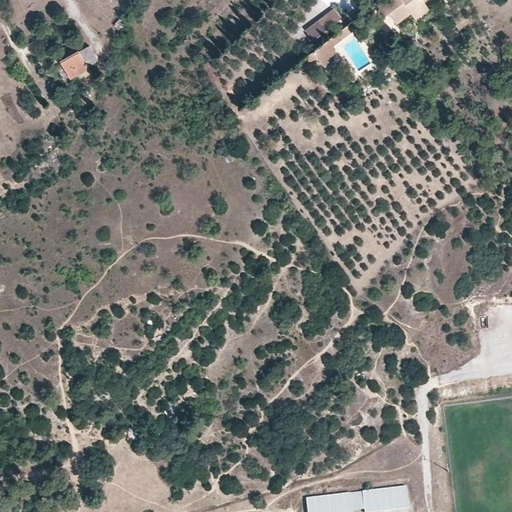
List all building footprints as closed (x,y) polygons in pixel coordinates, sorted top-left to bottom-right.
[(413,9),(424,0),(383,0),(378,4),(378,5),(385,13),(390,9),(398,19),(413,9)] [(430,6),(426,0),(424,0),(413,9),(417,15),(430,6)] [(327,26),(345,14),(338,4),(320,16),(327,26)] [(351,23),(331,36),(336,42),(355,29),(351,23)] [(336,42),(331,36),(312,49),(311,56),(319,57),(321,55),(322,55),(322,56),(327,63),(335,58),(337,44),(336,42)] [(92,52),(88,45),(78,50),(78,51),(87,66),(97,61),(92,52)] [(60,61),(78,51),(78,50),(76,47),(58,57),(60,61)] [(87,66),(78,51),(60,61),(62,65),(56,68),(66,86),(72,83),(70,78),(88,68),(87,66)] [(407,486),(363,491),(365,511),(373,511),(410,508),(407,486)] [(353,511),(351,493),(307,498),(308,511),(353,511)]
